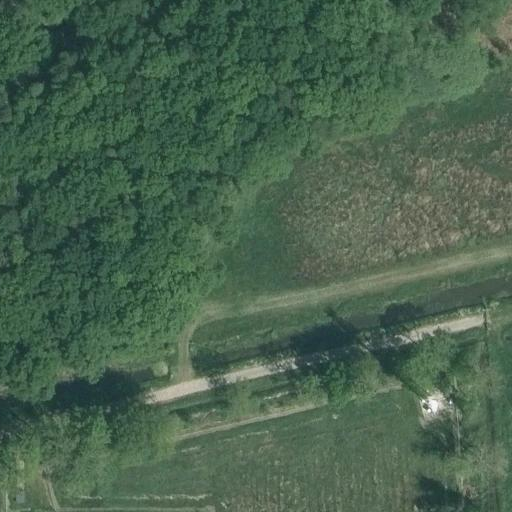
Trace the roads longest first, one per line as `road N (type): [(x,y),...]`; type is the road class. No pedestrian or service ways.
road 1 (unclassified): [(474,321),(0,430)]
road 2 (track): [(188,387),(185,335),(511,251)]
